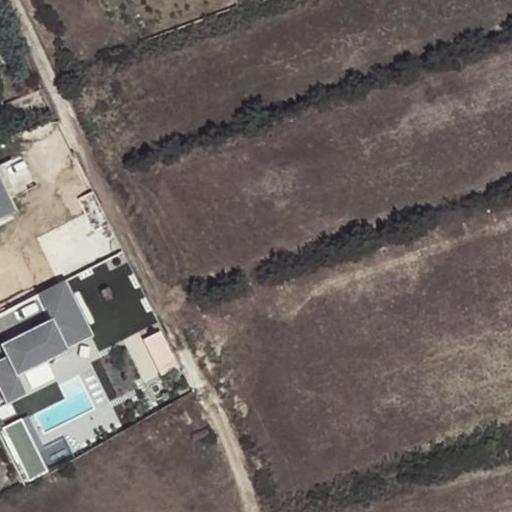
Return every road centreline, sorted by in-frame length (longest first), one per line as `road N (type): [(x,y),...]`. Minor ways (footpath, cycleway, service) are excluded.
road 1 (track): [(74,133),(225,434),(255,511)]
road 2 (residential): [(14,0),(74,133)]
